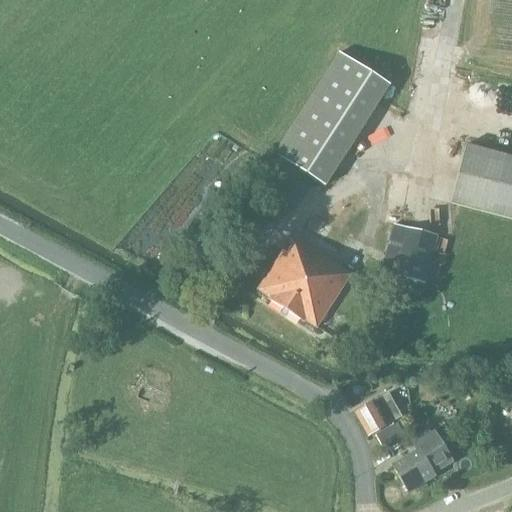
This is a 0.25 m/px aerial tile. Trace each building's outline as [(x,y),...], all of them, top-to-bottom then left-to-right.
[(274,155),(280,158),(324,187),(353,143),(389,86),(338,54),(274,155)] [(511,155),(465,143),(449,204),(459,206),(511,220),(511,155)] [(394,225),(386,256),(398,260),(394,276),(424,284),(437,237),(394,225)] [(283,252),(257,291),(269,298),(268,300),(303,323),(304,321),(316,329),(350,275),(331,263),(295,240),(286,255),(283,252)] [(398,418),(386,395),(352,413),(366,436),(398,418)] [(430,473),(447,462),(450,461),(432,433),(429,435),(426,431),(409,441),(416,452),(391,467),(406,491),(432,476),(430,473)]
